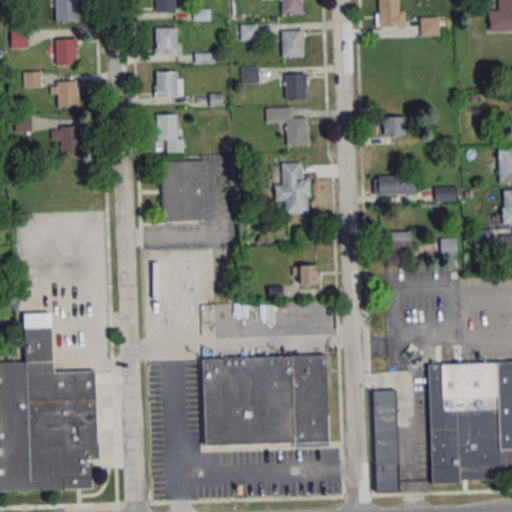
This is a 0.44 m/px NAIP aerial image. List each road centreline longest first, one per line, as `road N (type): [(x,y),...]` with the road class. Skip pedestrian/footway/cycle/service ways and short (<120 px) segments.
road 1 (residential): [(134,511),(113,0)]
road 2 (residential): [(358,511),(339,0)]
